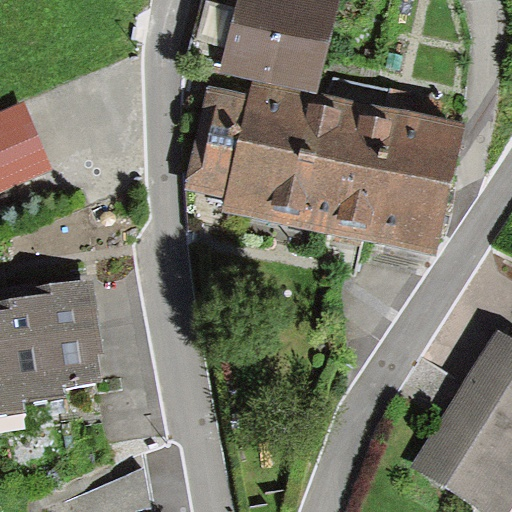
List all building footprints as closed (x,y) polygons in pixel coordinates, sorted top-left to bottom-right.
[(223,71),(317,94),(340,0),(338,0),(203,0),(190,57),(225,65),(223,71)] [(228,209),(435,253),(463,125),(257,81),(254,94),(212,85),(190,187),(231,196),(228,209)] [(21,102),(0,110),(0,193),(50,172),(21,102)] [(0,416),(21,413),(20,402),(68,396),(67,389),(68,389),(102,385),(88,279),(43,284),(44,295),(22,298),(1,301),(3,311),(0,310),(0,416)] [(511,338),(498,330),(412,467),(484,511),(510,511),(511,510),(511,338)] [(69,511),(156,511),(150,469),(65,482),(69,511)]
